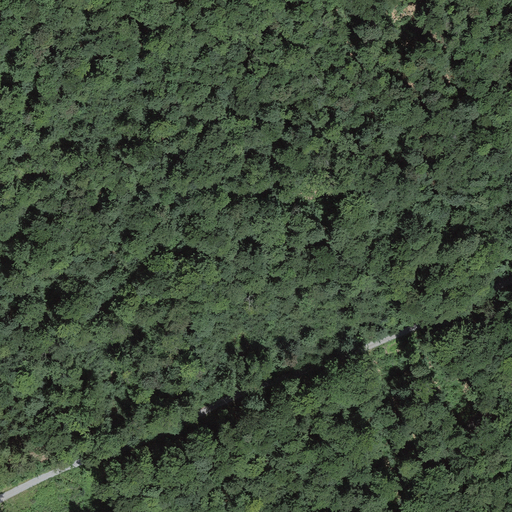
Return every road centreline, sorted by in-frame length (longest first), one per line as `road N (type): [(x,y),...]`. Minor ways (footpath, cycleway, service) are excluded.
road 1 (track): [(511,278),(0,499)]
road 2 (track): [(360,511),(511,389)]
